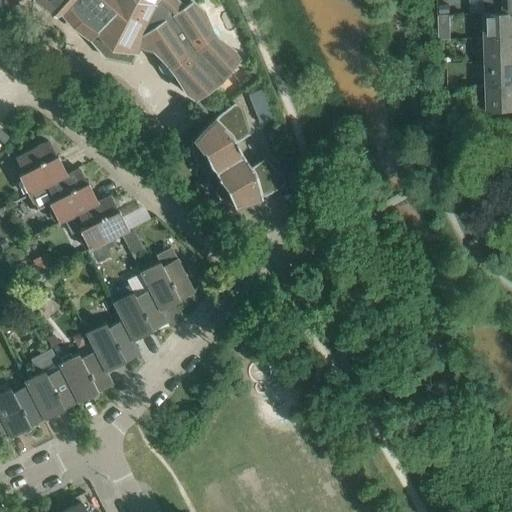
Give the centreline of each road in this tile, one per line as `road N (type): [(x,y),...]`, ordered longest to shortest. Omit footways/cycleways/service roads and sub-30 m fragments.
road 1 (residential): [(247,279),(25,80)]
road 2 (residential): [(91,462),(247,279)]
